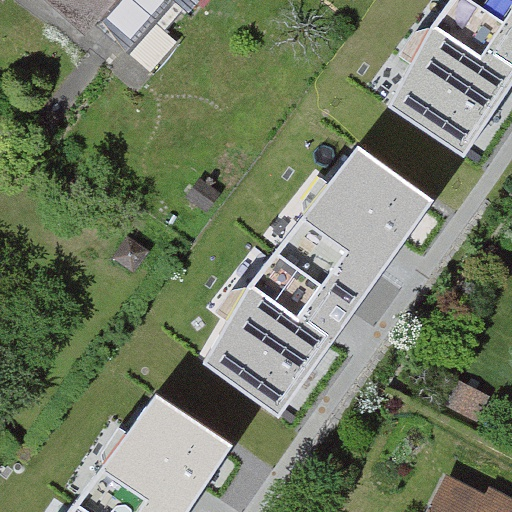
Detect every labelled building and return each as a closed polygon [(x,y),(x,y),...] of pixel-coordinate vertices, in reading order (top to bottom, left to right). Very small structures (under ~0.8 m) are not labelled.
[(66,0),(126,52),(172,0),(66,0)] [(511,91),(511,0),(458,0),(387,102),(466,157),(511,91)] [(435,201),(356,145),(202,362),(281,418),(435,201)] [(192,200),(209,212),(221,196),(205,183),(192,200)] [(191,511),(236,450),(157,394),(73,511),(191,511)] [(511,511),(511,503),(495,495),(488,508),(448,487),(435,511),(511,511)]
